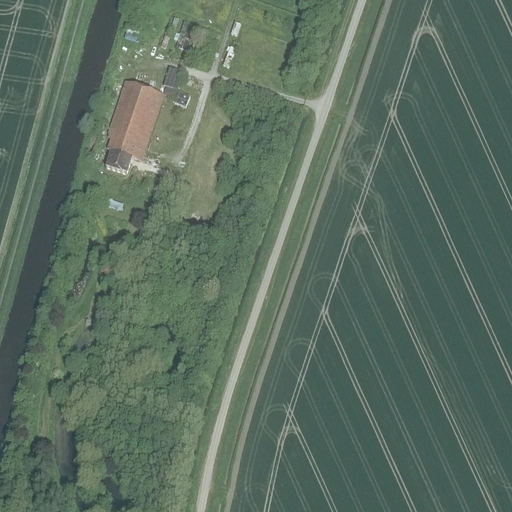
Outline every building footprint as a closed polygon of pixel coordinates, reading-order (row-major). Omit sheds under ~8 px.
[(172,32),(197,39),(200,26),(176,19),(172,32)] [(236,23),(233,35),(240,37),(243,25),(236,23)] [(129,30),(127,41),(139,43),(141,33),(129,30)] [(182,37),(178,49),(189,53),(193,40),(182,37)] [(231,69),(238,50),(232,48),(224,66),(231,69)] [(164,87),(175,91),(181,73),(170,69),(164,87)] [(144,155),(164,96),(126,83),(110,131),(112,131),(109,140),(112,141),(108,151),(112,153),(106,169),(127,176),(133,160),(140,162),(142,154),(144,155)] [(181,93),(177,104),(188,108),(192,97),(181,93)] [(122,209),(124,206),(113,202),(112,201),(106,199),(105,204),(122,209)] [(207,213),(195,212),(194,222),(206,223),(207,213)]
